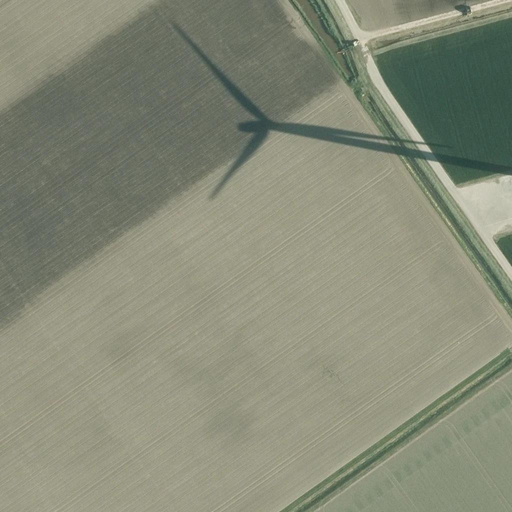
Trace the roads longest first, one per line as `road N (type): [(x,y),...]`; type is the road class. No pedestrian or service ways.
road 1 (track): [(341,0),(373,76),(511,275)]
road 2 (track): [(511,0),(360,40)]
